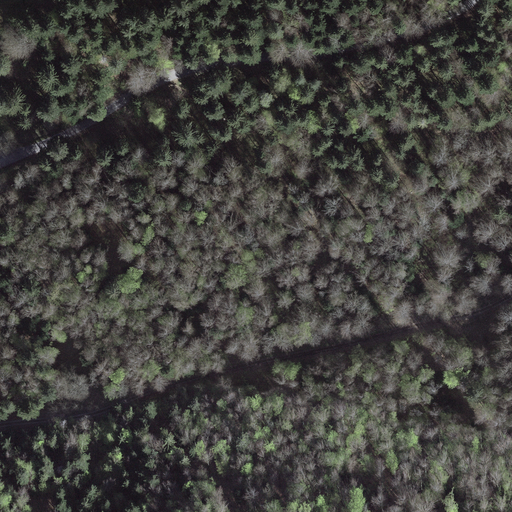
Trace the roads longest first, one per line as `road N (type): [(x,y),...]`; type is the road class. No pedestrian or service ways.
road 1 (track): [(0,423),(74,413),(268,353),(511,295)]
road 2 (unclassified): [(472,0),(429,23),(352,45),(192,67),(0,162)]
